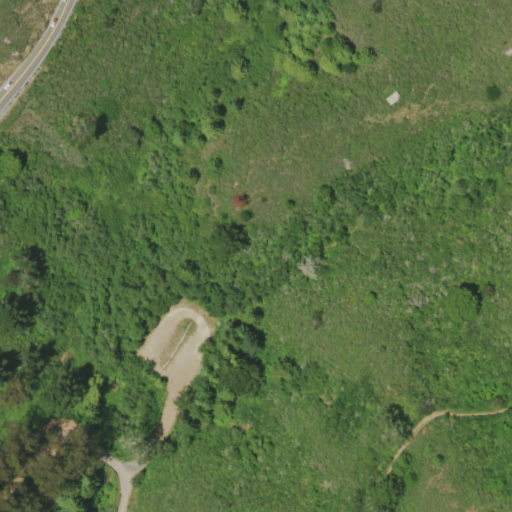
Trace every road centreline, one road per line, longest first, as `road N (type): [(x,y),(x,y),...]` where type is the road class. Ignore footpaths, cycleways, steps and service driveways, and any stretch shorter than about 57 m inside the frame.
road 1 (track): [(369,511),(391,470),(444,415),(511,408)]
road 2 (residential): [(120,511),(124,484),(117,472),(83,454),(27,462),(0,496)]
road 3 (primary): [(72,0),(44,53),(0,108)]
